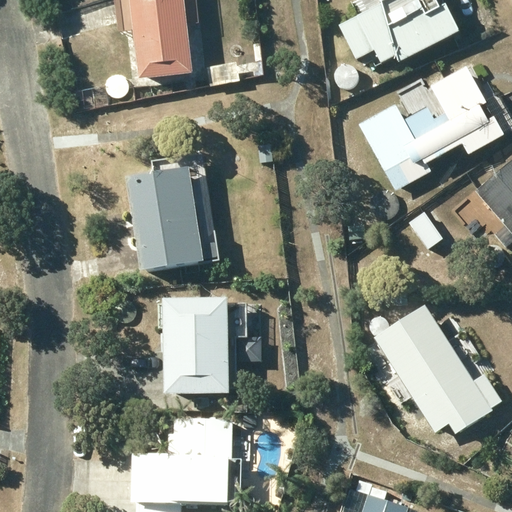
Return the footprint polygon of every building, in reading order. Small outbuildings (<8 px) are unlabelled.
[(196,0),(113,0),(117,33),(132,31),(138,80),(192,74),(186,25),(199,23),(196,0)] [(376,0),(338,20),(356,54),(373,45),(380,58),(395,50),(399,57),(458,26),(443,0),(376,0)] [(238,79),(257,76),(255,61),(206,69),(209,86),(238,82),(238,79)] [(397,120),(389,105),(353,125),(388,192),(424,172),(419,162),(454,143),(460,154),(497,134),(486,114),(478,119),(471,107),(479,102),(460,66),(424,86),(439,114),(425,121),(418,109),(397,120)] [(126,170),(139,264),(146,263),(147,268),(198,261),(197,256),(201,255),(186,152),(152,157),(153,166),(126,170)] [(511,156),(465,197),(505,243),(511,237),(511,156)] [(408,219),(427,246),(443,235),(424,208),(408,219)] [(363,222),(347,223),(348,238),(364,237),(363,222)] [(163,292),(163,388),(228,388),(227,384),(236,384),(236,356),(259,356),(259,335),(234,335),(234,299),(226,299),(226,292),(163,292)] [(417,306),(367,338),(427,433),(477,400),(417,306)] [(236,394),(225,394),(225,408),(237,408),(236,394)] [(173,413),(173,446),(131,446),(131,497),(225,496),(225,487),(240,487),(240,455),(231,455),(230,413),(173,413)] [(353,476),(341,511),(414,511),(416,506),(385,496),(388,488),(353,476)] [(135,511),(180,511),(181,501),(136,501),(135,511)]
